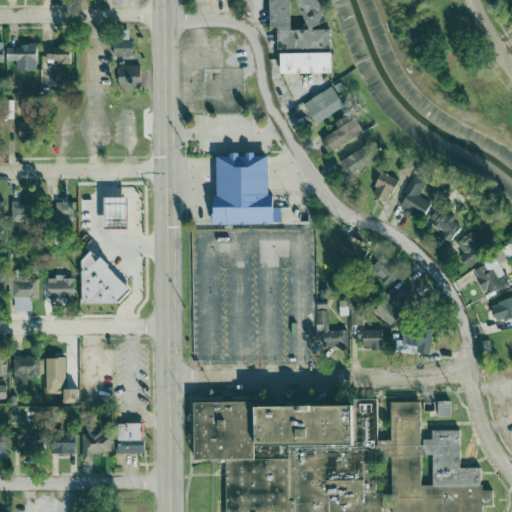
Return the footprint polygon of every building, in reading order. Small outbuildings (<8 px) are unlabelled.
[(279,50),(333,49),(332,30),(328,23),(319,0),(270,0),(271,29),(279,29),(279,50)] [(114,56),(133,56),(132,40),(113,41),(114,56)] [(6,45),(6,60),(15,60),(15,70),(36,71),(36,45),(6,45)] [(70,46),(46,46),(46,62),(70,61),(70,46)] [(333,74),(333,53),(281,54),(282,75),(333,74)] [(118,89),(140,89),(140,65),(118,65),(118,89)] [(304,105),(316,124),(345,106),(332,86),(304,105)] [(321,139),(328,153),(364,134),(354,114),(335,124),(339,130),(321,139)] [(18,141),(36,141),(36,122),(18,122),(18,141)] [(348,175),(375,162),(367,147),(340,159),(348,175)] [(281,224),(280,207),(275,207),(274,196),(269,196),(269,155),(239,155),(239,153),(229,153),(229,157),(215,157),(216,225),(281,224)] [(398,170),(409,177),(414,167),(403,161),(398,170)] [(371,195),(388,203),(399,180),(382,172),(371,195)] [(432,203),(419,196),(426,182),(413,176),(403,195),(406,196),(400,209),(422,221),(432,203)] [(128,198),(105,198),(104,229),(127,229),(128,198)] [(56,201),(55,221),(74,222),(74,202),(56,201)] [(36,222),(36,202),(11,203),(11,222),(36,222)] [(428,221),(451,240),(462,227),(440,207),(428,221)] [(453,245),(471,267),(497,246),(487,233),(477,241),(470,232),(453,245)] [(355,261),(362,265),(370,252),(360,246),(362,243),(350,236),(335,262),(350,271),(355,261)] [(83,303),(121,302),(120,293),(117,293),(116,254),(81,254),(83,303)] [(510,285),(498,258),(473,269),(486,296),(510,285)] [(371,269),(390,286),(399,276),(381,259),(371,269)] [(38,297),(38,277),(28,278),(28,269),(8,269),(9,297),(13,297),(14,310),(30,310),(30,298),(38,297)] [(47,276),(48,299),(75,299),(75,276),(47,276)] [(420,296),(408,284),(395,296),(407,309),(420,296)] [(511,298),(492,305),(497,323),(511,317),(511,298)] [(373,309),(389,325),(399,316),(384,299),(373,309)] [(349,325),(361,324),(360,302),(348,302),(349,325)] [(316,331),(322,331),(322,347),(348,346),(348,329),(328,330),(328,310),(316,310),(316,331)] [(432,328),(403,327),(403,339),(396,339),(396,352),(431,353),(432,328)] [(383,330),(356,329),(356,339),(363,339),(362,348),(382,348),(383,330)] [(14,384),(27,384),(27,372),(35,372),(35,355),(13,355),(14,384)] [(46,393),(64,393),(65,402),(79,402),(79,387),(65,388),(64,356),(45,357),(46,393)] [(226,511),(472,511),(494,503),(493,489),(482,489),(481,466),(461,467),(460,429),(432,429),(432,438),(420,438),(441,488),(417,476),(384,490),(365,480),(364,445),(387,456),(393,443),(393,439),(377,440),(376,413),(360,420),(371,425),(361,444),(358,444),(357,402),(259,405),(249,400),(195,401),(197,459),(225,458),(226,511)] [(438,417),(451,417),(452,401),(439,400),(438,417)] [(420,401),(391,402),(392,429),(402,428),(402,418),(421,418),(420,401)] [(143,453),(143,422),(118,422),(117,452),(143,453)] [(75,452),(74,423),(66,423),(66,435),(51,435),(52,452),(75,452)] [(82,460),(92,460),(92,452),(108,452),(109,429),(82,429),(82,460)] [(15,433),(17,455),(37,453),(35,431),(15,433)]
